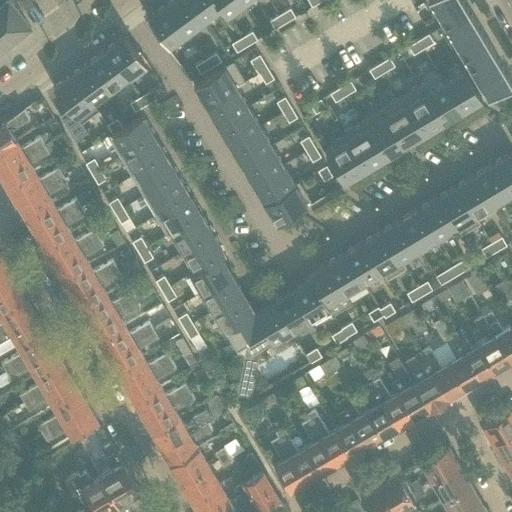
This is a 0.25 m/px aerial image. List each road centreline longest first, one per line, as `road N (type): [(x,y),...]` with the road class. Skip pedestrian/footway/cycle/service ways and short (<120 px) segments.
road 1 (residential): [(511,134),(312,253),(270,254),(124,9)]
road 2 (residential): [(180,511),(0,208)]
road 3 (residential): [(303,511),(462,412)]
